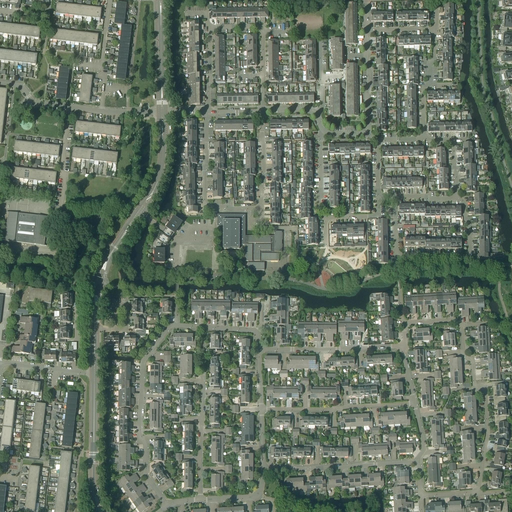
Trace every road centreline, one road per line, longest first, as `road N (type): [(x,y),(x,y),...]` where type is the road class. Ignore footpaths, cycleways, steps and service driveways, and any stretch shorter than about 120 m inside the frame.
road 1 (residential): [(167,507),(144,473),(141,362),(170,325),(203,327)]
road 2 (residential): [(477,492),(484,389),(473,384),(460,324)]
road 3 (residential): [(199,499),(203,327)]
road 4 (residential): [(262,469),(417,462)]
road 5 (residential): [(260,408),(414,404)]
road 6 (residential): [(261,208),(207,208),(206,113)]
road 7 (residential): [(403,346),(258,348)]
road 8 (tertiary): [(94,372),(100,511)]
road 9 (residential): [(457,198),(465,204),(469,256),(396,256)]
road 10 (tertiary): [(140,213),(104,266),(94,329)]
